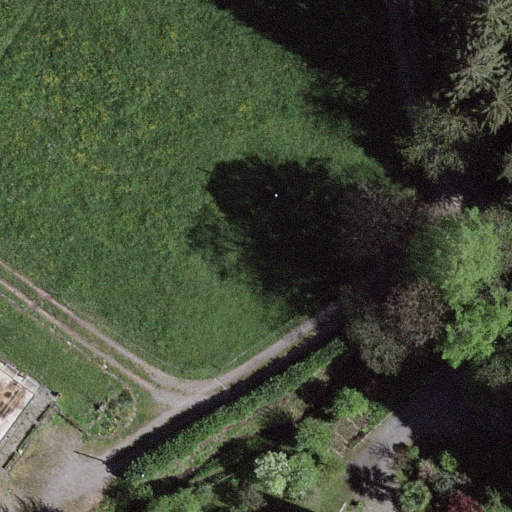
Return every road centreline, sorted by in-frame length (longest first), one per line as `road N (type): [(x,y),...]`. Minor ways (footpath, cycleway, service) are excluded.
road 1 (track): [(475,209),(117,462),(33,511)]
road 2 (track): [(191,407),(0,268)]
road 3 (track): [(475,209),(425,120),(403,0)]
